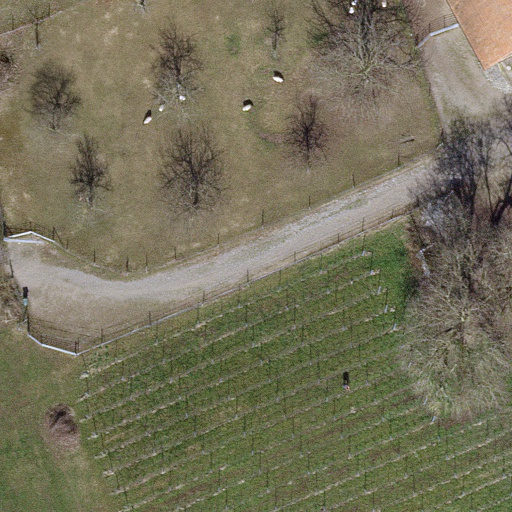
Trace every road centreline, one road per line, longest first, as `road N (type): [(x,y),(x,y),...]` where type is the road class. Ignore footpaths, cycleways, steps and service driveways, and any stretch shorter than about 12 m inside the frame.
road 1 (track): [(511,148),(109,314)]
road 2 (track): [(0,82),(22,236),(39,291),(109,314)]
